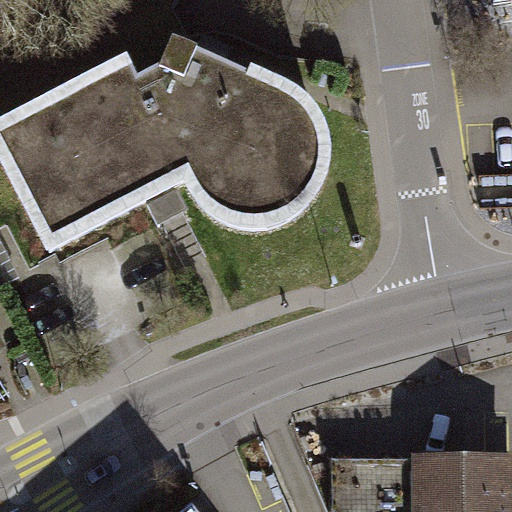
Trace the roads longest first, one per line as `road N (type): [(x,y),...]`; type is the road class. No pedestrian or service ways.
road 1 (tertiary): [(441,310),(347,338),(191,405),(0,501)]
road 2 (residential): [(397,0),(441,310)]
